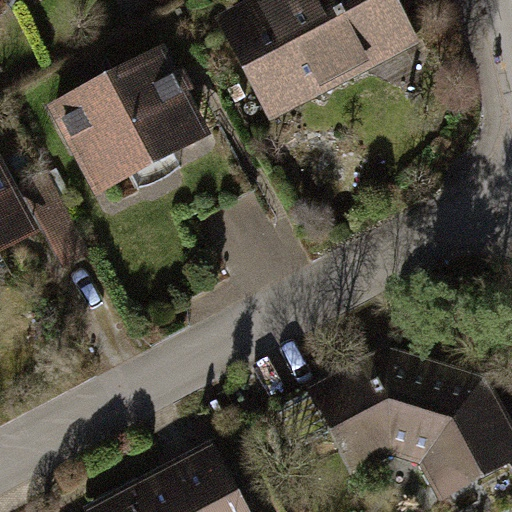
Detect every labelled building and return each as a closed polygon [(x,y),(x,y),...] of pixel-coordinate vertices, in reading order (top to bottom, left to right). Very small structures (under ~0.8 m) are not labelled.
[(239,0),(216,12),(272,118),(421,40),(399,0),(239,0)] [(45,88),(95,186),(128,169),(143,198),(189,175),(174,146),(209,128),(160,31),(45,88)] [(0,248),(44,227),(62,264),(95,248),(53,162),(20,178),(0,137),(0,248)] [(425,457),(441,493),(511,454),(511,417),(485,369),(385,338),(305,382),(350,464),(389,447),(425,457)] [(252,511),(207,431),(81,501),(87,511),(252,511)]
